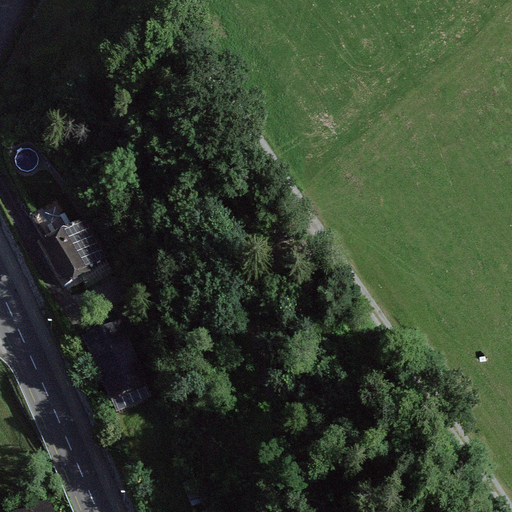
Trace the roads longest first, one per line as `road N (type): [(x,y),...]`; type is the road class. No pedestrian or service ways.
road 1 (track): [(168,0),(511,507)]
road 2 (primary): [(97,511),(0,288)]
